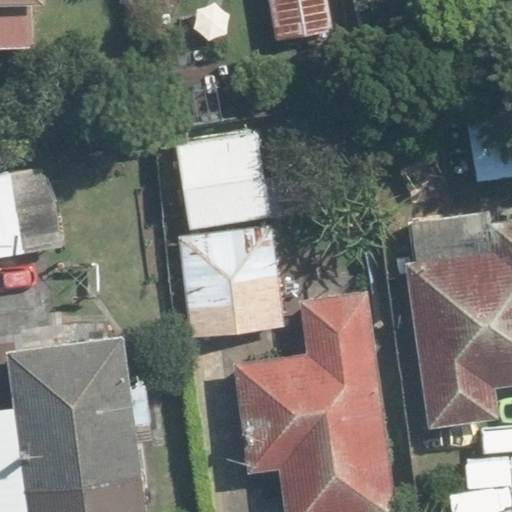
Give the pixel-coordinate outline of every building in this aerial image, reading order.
[(336,0),(277,0),(283,32),(340,24),(336,0)] [(454,0),(362,0),(370,38),(458,21),(454,0)] [(42,26),(0,26),(0,46),(43,45),(42,26)] [(511,87),(471,94),(484,174),(511,169),(511,87)] [(270,130),(182,140),(192,223),(280,213),(270,130)] [(59,162),(0,169),(0,251),(69,242),(59,162)] [(277,224),(184,233),(194,330),(286,321),(277,224)] [(511,381),(511,244),(415,256),(435,421),(509,413),(506,382),(511,381)] [(319,348),(245,356),(256,466),(290,462),(295,511),(361,511),(404,507),(380,282),(313,289),(319,348)] [(132,328),(18,344),(26,398),(0,401),(0,450),(7,458),(14,511),(157,511),(144,415),(163,412),(158,375),(139,378),(132,328)]
